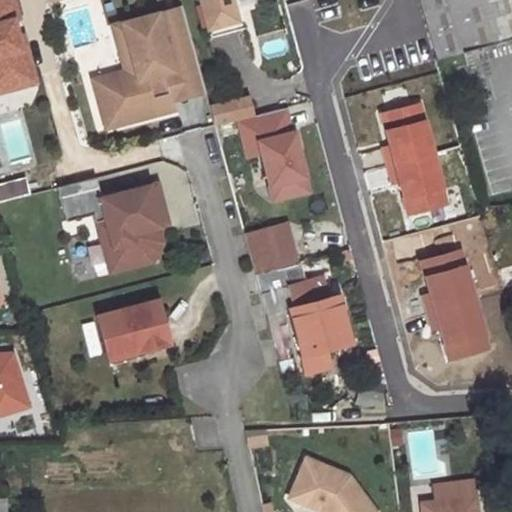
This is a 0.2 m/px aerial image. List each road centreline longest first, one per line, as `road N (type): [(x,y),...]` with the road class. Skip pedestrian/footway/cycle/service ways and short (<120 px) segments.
road 1 (residential): [(511,405),(406,409),(315,74)]
road 2 (residential): [(248,511),(228,404),(239,316),(202,168),(192,152),(161,150)]
